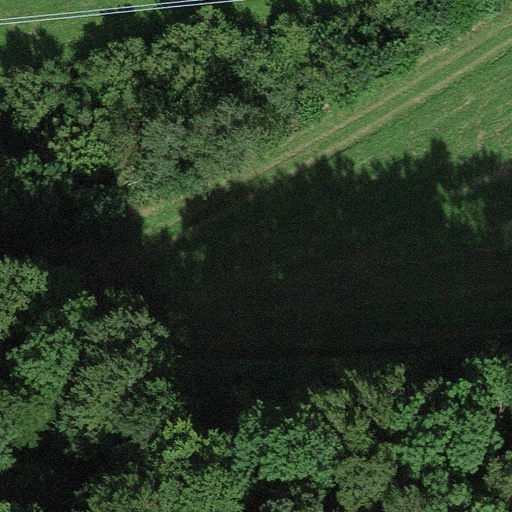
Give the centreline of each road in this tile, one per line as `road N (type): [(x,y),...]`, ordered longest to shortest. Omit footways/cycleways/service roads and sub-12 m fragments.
road 1 (track): [(51,354),(403,384),(511,375)]
road 2 (track): [(0,386),(314,148)]
road 3 (track): [(0,99),(369,0)]
road 4 (track): [(511,24),(314,148)]
